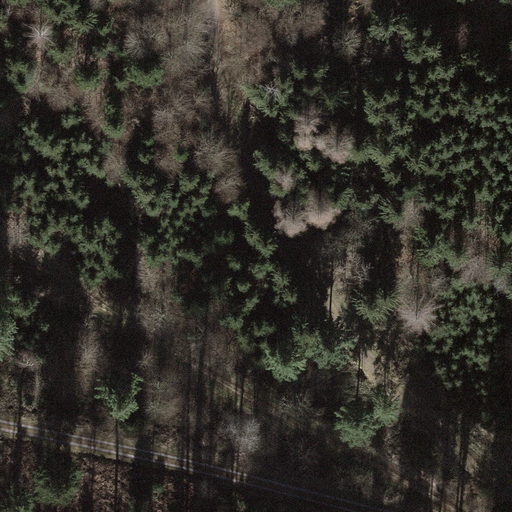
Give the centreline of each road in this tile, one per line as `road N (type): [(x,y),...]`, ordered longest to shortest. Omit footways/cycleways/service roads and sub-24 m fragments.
road 1 (track): [(215,0),(219,86),(261,208),(352,336),(511,492)]
road 2 (track): [(479,511),(0,244)]
road 3 (track): [(353,511),(0,441)]
